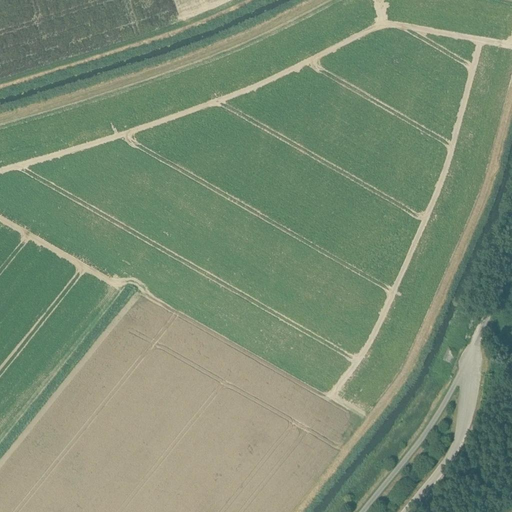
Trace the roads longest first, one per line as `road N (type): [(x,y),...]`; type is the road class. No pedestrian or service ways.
road 1 (unclassified): [(362,511),(429,430),(468,356)]
road 2 (unclassified): [(406,511),(461,439),(468,356)]
